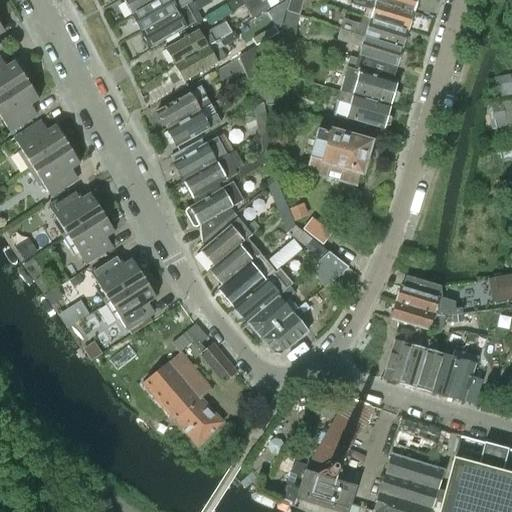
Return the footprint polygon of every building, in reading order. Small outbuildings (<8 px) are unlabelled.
[(121,0),(131,16),(159,0),(121,0)] [(140,33),(185,6),(180,0),(159,0),(131,16),(140,33)] [(211,2),(209,0),(196,0),(192,2),(197,10),(211,2)] [(209,24),(229,13),(229,14),(243,6),(251,19),(283,0),(230,0),(224,4),(225,6),(205,17),(209,24)] [(282,28),(287,14),(290,0),(288,0),(266,13),(274,26),(277,31),(282,28)] [(298,17),(302,0),(290,0),(287,14),(298,17)] [(407,30),(413,14),(368,0),(358,0),(358,3),(364,5),(363,10),(370,12),(369,18),(407,30)] [(368,0),(413,14),(416,0),(368,0)] [(149,49),(186,28),(194,23),(189,14),(197,10),(192,2),(185,6),(140,33),(149,49)] [(292,37),(298,17),(287,14),(282,28),(281,34),(292,37)] [(401,51),(407,30),(369,18),(366,28),(358,26),(358,25),(342,20),(338,31),(401,51)] [(164,49),(174,66),(220,40),(231,34),(224,23),(208,32),(209,36),(203,40),(197,30),(164,49)] [(274,26),(250,39),(254,47),(278,33),(277,31),(274,26)] [(394,72),(401,51),(338,31),(336,40),(351,45),(359,47),(355,60),(394,72)] [(183,82),(225,59),(220,50),(237,40),(233,32),(231,34),(220,40),(174,66),(183,82)] [(257,76),(255,62),(255,60),(252,49),(236,58),(246,83),(257,76)] [(394,72),(355,60),(349,58),(346,67),(391,81),(394,72)] [(0,97),(26,81),(14,62),(0,70),(0,97)] [(391,81),(346,67),(339,91),(388,105),(389,102),(395,102),(397,95),(392,91),(395,82),(391,81)] [(511,95),(511,91),(509,75),(492,78),(496,98),(511,95)] [(262,107),(259,85),(257,76),(246,83),(257,137),(267,131),(262,107)] [(26,81),(0,97),(0,119),(9,133),(30,119),(24,109),(38,100),(26,81)] [(269,87),(259,85),(262,107),(273,106),(269,87)] [(155,112),(166,131),(209,105),(199,87),(155,112)] [(388,105),(339,91),(332,115),(381,130),(382,126),(388,126),(390,119),(386,115),(388,105)] [(209,105),(166,131),(175,148),(219,122),(209,105)] [(505,126),(501,105),(485,108),(489,129),(505,126)] [(21,159),(28,170),(66,145),(54,126),(41,135),(34,125),(12,139),(22,154),(21,159)] [(363,156),(367,144),(316,130),(305,172),(326,178),(330,164),(341,167),(337,181),(355,186),(359,170),(366,169),(368,160),(363,156)] [(231,183),(262,165),(272,159),(267,131),(257,137),(260,154),(241,165),(234,151),(224,155),(181,180),(195,204),(231,183)] [(215,138),(172,163),(181,180),(224,155),(215,138)] [(78,164),(66,145),(28,170),(35,181),(40,182),(49,197),(71,183),(64,173),(78,164)] [(274,173),(265,181),(266,189),(267,188),(275,181),(274,173)] [(285,206),(275,181),(267,188),(269,193),(277,213),(285,206)] [(235,215),(229,208),(241,201),(231,183),(195,204),(188,208),(189,210),(187,213),(190,221),(195,220),(198,226),(201,242),(202,244),(235,215)] [(55,227),(62,238),(101,213),(89,194),(75,203),(69,193),(47,207),(57,222),(55,227)] [(277,213),(280,221),(285,232),(293,226),(285,206),(277,213)] [(113,232),(101,213),(62,238),(69,249),(74,250),(84,265),(106,251),(99,241),(113,232)] [(313,216),(310,220),(302,229),(321,244),(329,235),(338,223),(325,213),(319,222),(313,216)] [(245,240),(254,233),(259,229),(252,221),(245,228),(235,215),(202,244),(204,247),(200,251),(213,266),(214,267),(245,240)] [(311,240),(293,226),(285,232),(304,247),(311,240)] [(292,239),(267,261),(276,271),(279,269),(301,250),(292,239)] [(214,267),(213,266),(208,270),(221,285),(254,258),(258,255),(245,240),(214,267)] [(327,253),(311,240),(304,247),(320,259),(327,253)] [(18,246),(26,259),(34,253),(26,241),(18,246)] [(346,268),(327,253),(320,259),(318,261),(318,264),(309,270),(322,288),(346,268)] [(254,258),(221,285),(216,289),(233,308),(270,276),(254,258)] [(97,293),(104,304),(143,279),(131,260),(117,269),(110,259),(89,272),(98,288),(97,293)] [(284,290),(288,286),(291,284),(279,269),(276,271),(270,276),(233,308),(234,309),(231,314),(236,320),(242,319),(245,323),(284,290)] [(511,274),(511,275),(486,280),(491,304),(511,299),(511,274)] [(76,275),(68,281),(72,288),(81,282),(76,275)] [(404,277),(401,287),(399,286),(394,303),(439,316),(444,316),(451,315),(461,314),(461,309),(453,309),(454,302),(440,298),(440,288),(404,277)] [(155,298),(143,279),(104,304),(111,314),(116,316),(126,331),(148,317),(141,307),(155,298)] [(259,339),(297,308),(288,298),(294,293),(288,286),(284,290),(245,323),(259,339)] [(439,333),(444,316),(439,316),(394,303),(389,319),(427,331),(428,329),(439,333)] [(306,332),(297,322),(303,316),(297,308),(259,339),(272,354),(279,355),(306,332)] [(194,324),(182,335),(190,344),(198,354),(204,350),(199,344),(206,338),(194,324)] [(402,336),(395,334),(381,379),(398,384),(410,346),(400,343),(402,336)] [(200,399),(210,390),(179,352),(190,344),(182,335),(170,344),(178,353),(142,383),(169,416),(197,446),(221,423),(200,399)] [(417,348),(410,346),(398,384),(414,389),(427,344),(419,341),(417,348)] [(204,350),(198,354),(223,384),(236,373),(211,344),(204,350)] [(427,344),(414,389),(431,394),(441,356),(433,353),(435,346),(427,344)] [(450,358),(441,356),(431,394),(448,399),(460,353),(452,351),(450,358)] [(467,355),(460,353),(448,399),(462,403),(463,402),(470,379),(474,365),(465,363),(467,355)] [(470,379),(463,402),(473,405),(479,387),(480,382),(470,379)] [(369,407),(345,399),(304,472),(295,499),(336,511),(346,511),(358,475),(335,468),(369,407)] [(511,511),(511,476),(500,473),(507,450),(459,437),(444,492),(436,490),(442,471),(427,467),(439,431),(400,418),(388,454),(390,455),(372,511),(511,511)] [(293,503),(304,465),(290,461),(279,499),(293,503)]
